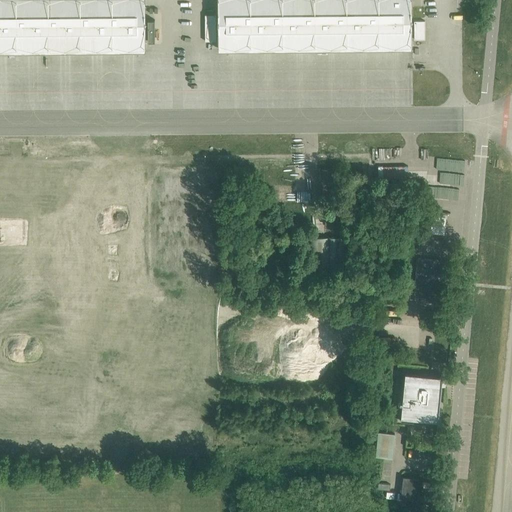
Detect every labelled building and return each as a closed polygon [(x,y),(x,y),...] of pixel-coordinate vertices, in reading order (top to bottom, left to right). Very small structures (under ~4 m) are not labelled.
[(0,0),(0,50),(146,49),(145,0),(0,0)] [(217,0),(218,48),(412,47),(412,18),(412,7),(411,0),(217,0)] [(216,41),(216,14),(205,15),(205,41),(216,41)] [(159,41),(159,15),(148,15),(148,41),(159,41)] [(425,39),(425,21),(414,21),(414,39),(425,39)] [(334,168),(321,168),(321,201),(334,201),(334,168)] [(72,308),(71,287),(73,287),(72,212),(69,212),(69,188),(24,188),(24,186),(10,186),(10,173),(0,173),(0,287),(46,287),(46,308),(72,308)] [(87,173),(87,203),(105,203),(105,173),(87,173)] [(404,210),(405,197),(396,196),(395,210),(404,210)] [(332,237),(324,237),(311,237),(311,267),(347,267),(347,237),(332,237)] [(438,260),(419,258),(417,258),(413,296),(435,298),(436,281),(434,281),(434,278),(436,278),(438,260)] [(0,312),(9,312),(8,300),(0,300),(0,312)] [(435,302),(427,301),(426,309),(435,310),(435,302)] [(427,420),(426,423),(437,424),(437,427),(438,427),(443,373),(442,373),(442,376),(406,372),(401,421),(412,422),(413,418),(427,420)] [(376,456),(392,458),(395,433),(378,431),(376,456)] [(402,500),(416,502),(419,479),(404,477),(402,500)]
